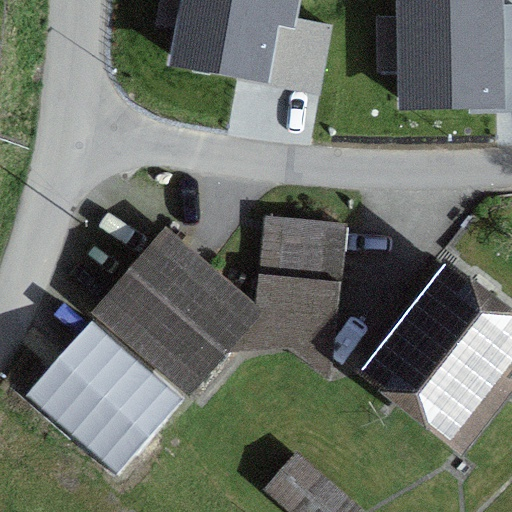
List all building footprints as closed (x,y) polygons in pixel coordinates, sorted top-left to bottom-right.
[(288,0),(193,0),(182,64),(274,81),(288,0)] [(499,13),(411,12),(410,107),(498,107),(499,13)] [(261,323),(262,356),(291,356),(328,387),(343,244),(269,239),(261,323)] [(262,356),(261,323),(175,251),(112,327),(186,398),(222,361),(262,356)] [(381,387),(459,444),(511,372),(511,328),(455,287),(381,387)] [(346,511),(298,474),(272,507),(278,511),(346,511)]
